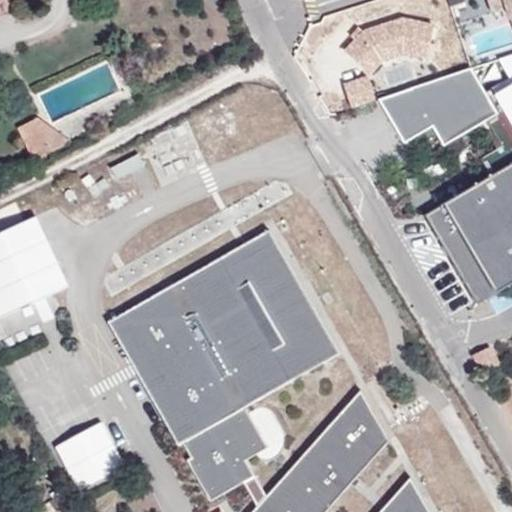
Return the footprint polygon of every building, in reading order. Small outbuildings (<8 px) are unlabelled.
[(454,0),(457,16),(488,10),(486,0),(454,0)] [(511,0),(498,0),(511,28),(511,0)] [(401,66),(440,48),(423,10),(352,44),(372,87),(404,72),(401,66)] [(387,102),(405,143),(439,128),(446,143),(501,120),(477,64),(387,102)] [(38,114),(23,126),(40,145),(53,134),(38,114)] [(134,162),(127,145),(91,162),(100,179),(134,162)] [(511,166),(428,216),(479,306),(511,286),(511,166)] [(325,345),(255,217),(233,229),(90,306),(198,497),(220,484),(240,511),(251,511),(265,495),(245,466),(239,451),(252,441),(228,398),(325,345)] [(58,305),(29,249),(0,264),(0,328),(3,334),(58,305)] [(500,338),(496,324),(480,330),(484,344),(500,338)] [(377,511),(323,511),(351,480),(390,433),(358,382),(265,495),(251,511),(440,511),(413,469),(382,506),(377,511)] [(125,467),(100,420),(55,443),(78,488),(125,467)]
